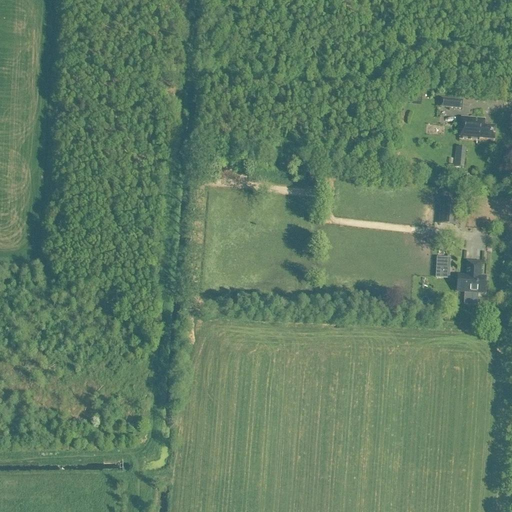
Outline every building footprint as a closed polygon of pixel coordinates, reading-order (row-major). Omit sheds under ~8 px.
[(409,95),(409,104),(420,105),(421,96),(409,95)] [(462,102),(440,100),(439,109),(461,111),(462,102)] [(481,144),(481,142),(495,143),(496,129),(484,128),(485,122),(461,120),(459,142),(481,144)] [(453,170),(463,171),(465,150),(455,149),(453,170)] [(307,187),(324,189),(326,177),(308,175),(307,187)] [(440,201),(438,227),(457,228),(458,203),(440,201)] [(451,274),(452,262),(435,261),(434,273),(451,274)] [(464,278),(463,294),(484,295),(485,280),(476,279),(476,274),(479,274),(480,265),(466,264),(465,279),(464,278)]
